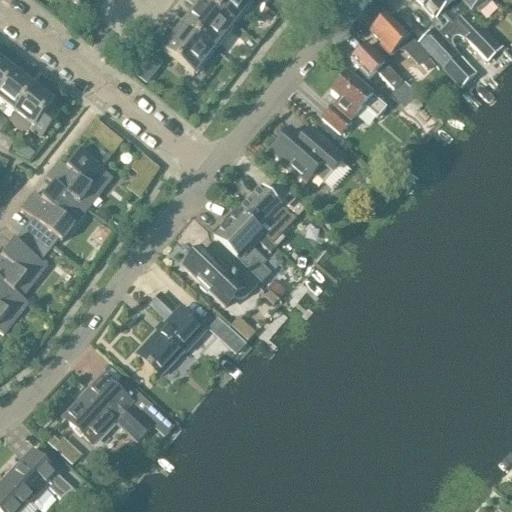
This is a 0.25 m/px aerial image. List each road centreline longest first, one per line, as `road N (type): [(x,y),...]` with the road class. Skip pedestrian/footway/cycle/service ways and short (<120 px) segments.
road 1 (residential): [(0,410),(205,175)]
road 2 (residential): [(205,175),(361,0)]
road 3 (residential): [(0,229),(108,94)]
road 4 (residential): [(205,175),(108,94)]
